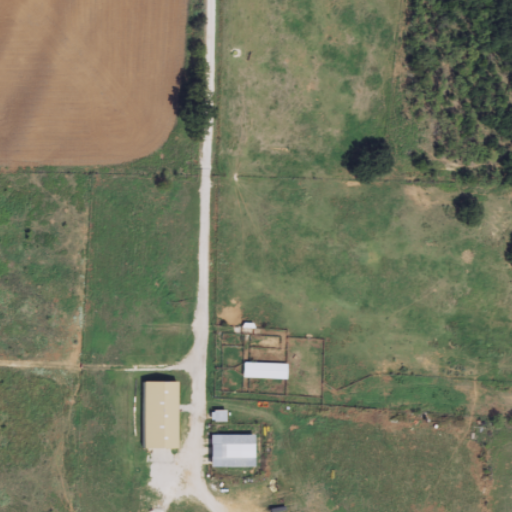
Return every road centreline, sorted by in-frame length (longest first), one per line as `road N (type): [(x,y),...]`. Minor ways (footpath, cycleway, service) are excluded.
road 1 (residential): [(204,511),(213,0)]
road 2 (residential): [(0,502),(202,474)]
